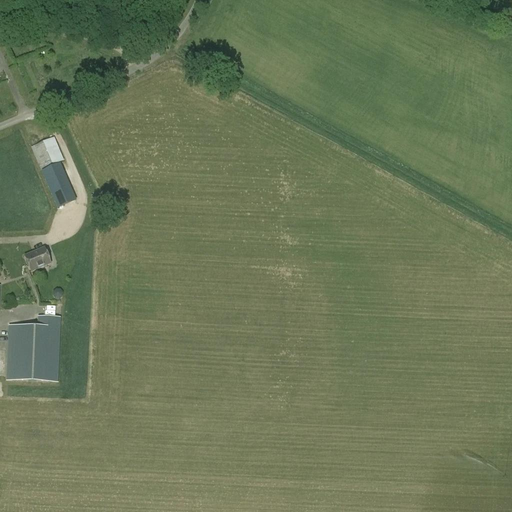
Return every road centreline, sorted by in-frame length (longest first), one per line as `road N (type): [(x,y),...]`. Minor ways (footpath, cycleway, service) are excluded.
road 1 (unclassified): [(0,126),(138,67),(175,37),(198,0)]
road 2 (track): [(138,67),(118,48),(0,8)]
